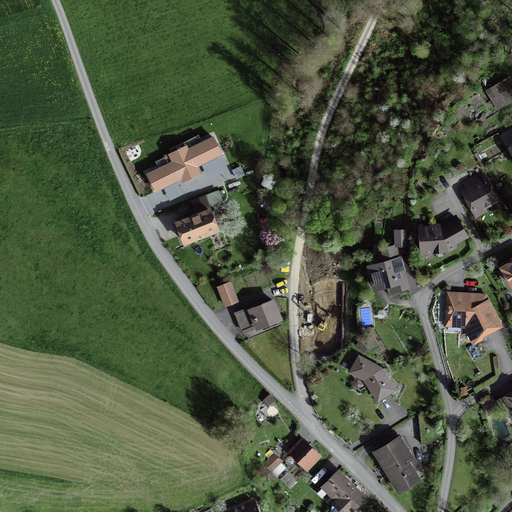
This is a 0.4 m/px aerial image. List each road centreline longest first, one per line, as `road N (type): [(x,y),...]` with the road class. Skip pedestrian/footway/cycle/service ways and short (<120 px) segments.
road 1 (unclassified): [(304,415),(212,321),(156,245),(55,0)]
road 2 (residential): [(383,0),(325,123),(295,261),(304,415)]
road 3 (residential): [(451,411),(424,298),(441,276),(511,240)]
road 4 (residential): [(398,511),(304,415)]
